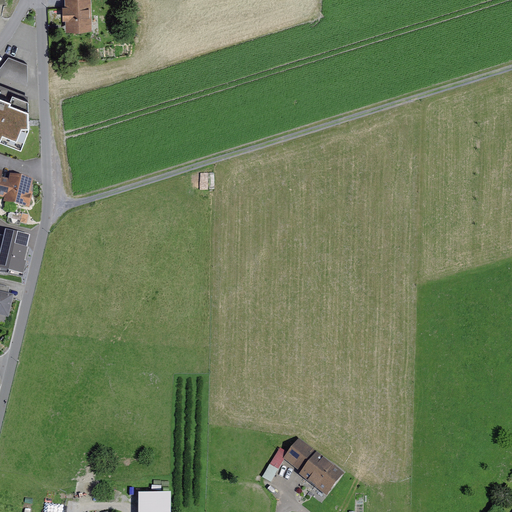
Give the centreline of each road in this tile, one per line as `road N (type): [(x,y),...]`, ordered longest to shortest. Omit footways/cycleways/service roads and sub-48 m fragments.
road 1 (track): [(51,213),(511,69)]
road 2 (residential): [(42,0),(51,213),(0,427)]
